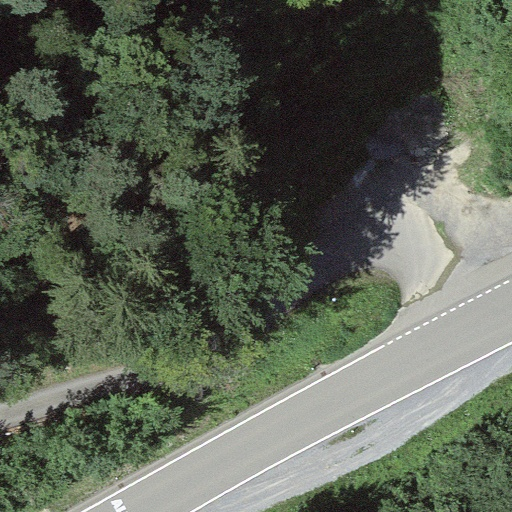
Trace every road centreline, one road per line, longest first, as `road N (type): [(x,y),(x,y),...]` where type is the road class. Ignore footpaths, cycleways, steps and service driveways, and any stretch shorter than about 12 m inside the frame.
road 1 (track): [(459,336),(411,243),(369,239),(330,257),(268,313),(201,356),(0,424)]
road 2 (tertiary): [(140,511),(511,312)]
